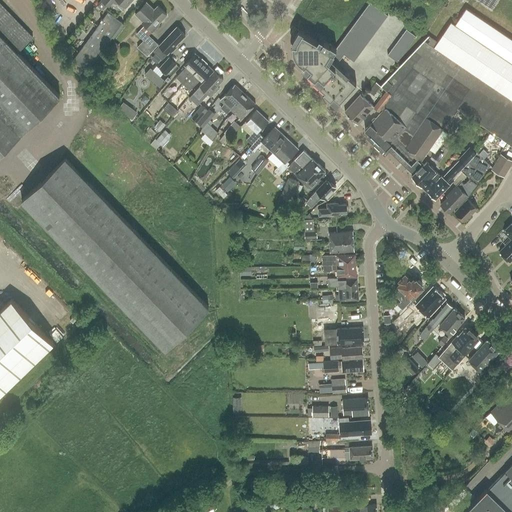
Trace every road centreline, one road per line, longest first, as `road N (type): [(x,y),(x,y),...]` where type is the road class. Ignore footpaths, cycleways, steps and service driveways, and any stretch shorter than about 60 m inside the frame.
road 1 (unclassified): [(390,511),(368,253),(388,223)]
road 2 (tertiary): [(388,223),(354,174),(241,62)]
road 3 (unknown): [(15,0),(73,93),(73,118),(34,169)]
